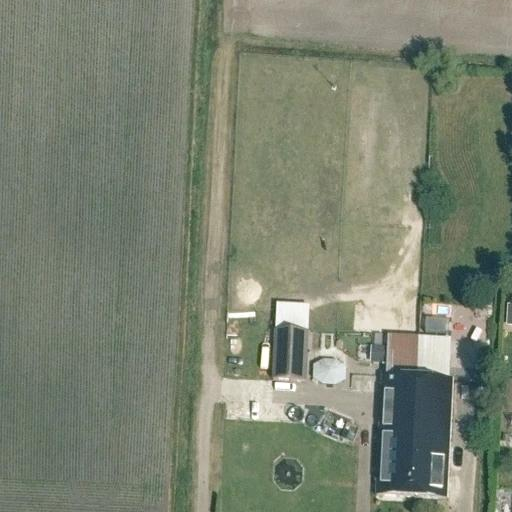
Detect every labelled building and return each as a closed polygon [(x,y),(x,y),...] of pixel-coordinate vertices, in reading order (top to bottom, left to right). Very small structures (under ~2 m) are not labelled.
[(304,383),(307,333),(274,332),(271,382),(304,383)] [(385,365),(386,349),(374,348),(374,364),(385,365)] [(345,384),(345,362),(313,362),(313,384),(345,384)] [(377,496),(412,498),(418,378),(383,377),(383,393),(381,393),(376,496),(377,496)] [(418,378),(412,498),(447,500),(447,499),(448,499),(454,381),(453,381),(453,380),(418,378)]
